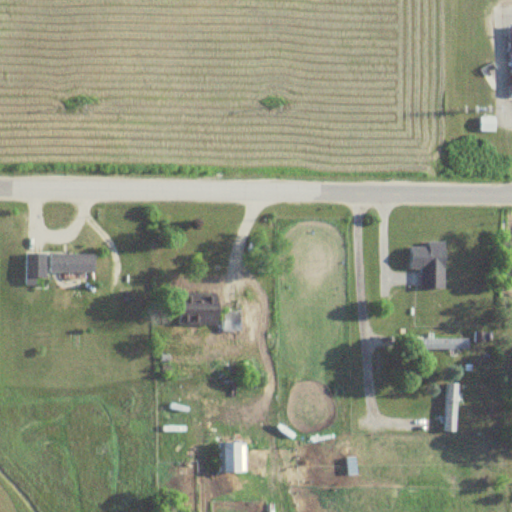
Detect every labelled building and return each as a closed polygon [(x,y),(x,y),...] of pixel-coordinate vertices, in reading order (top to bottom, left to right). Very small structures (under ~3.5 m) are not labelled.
[(418,287),(441,287),(441,240),(424,240),(424,245),(406,245),(406,268),(418,268),(418,287)] [(23,283),(34,283),(34,276),(42,276),(42,251),(23,251),(23,283)] [(91,271),(91,252),(47,252),(47,271),(91,271)] [(177,324),(215,324),(215,293),(177,293),(177,324)] [(238,331),(238,310),(219,310),(219,331),(238,331)] [(453,382),(443,382),(443,429),(453,429),(453,382)] [(242,442),(217,442),(217,471),(242,471),(242,442)]
